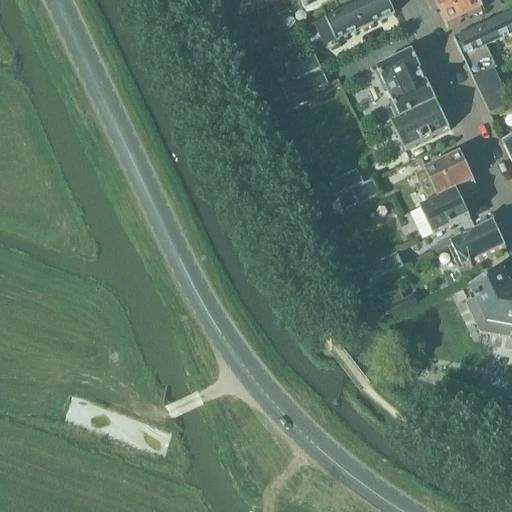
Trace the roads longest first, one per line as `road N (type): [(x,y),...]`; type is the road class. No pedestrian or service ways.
road 1 (secondary): [(405,511),(351,478),(233,364),(181,274),(55,0)]
road 2 (residential): [(510,210),(410,0)]
